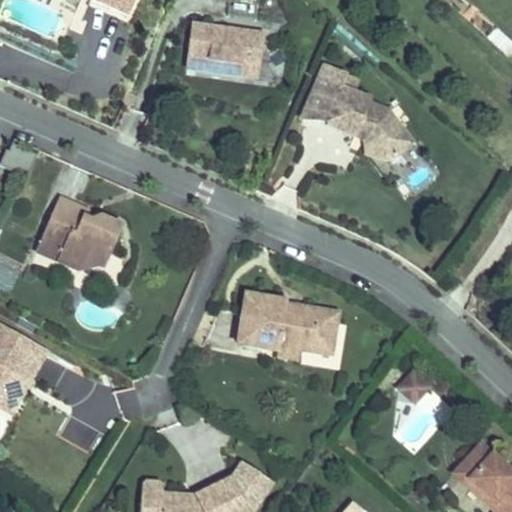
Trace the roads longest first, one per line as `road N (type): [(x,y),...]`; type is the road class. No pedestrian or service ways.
road 1 (residential): [(511,380),(382,271),(236,208)]
road 2 (residential): [(236,208),(0,101)]
road 3 (residential): [(155,391),(236,208)]
